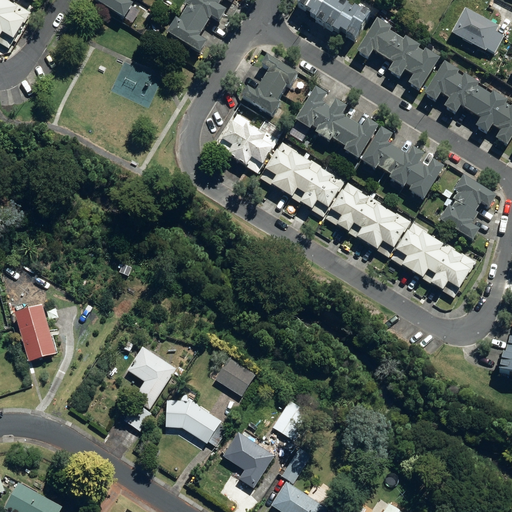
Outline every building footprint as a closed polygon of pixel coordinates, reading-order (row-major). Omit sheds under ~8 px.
[(33,14),(11,0),(0,17),(0,41),(11,49),(33,14)] [(0,0),(0,17),(11,0),(9,0),(0,0)] [(101,0),(129,18),(139,1),(137,0),(101,0)] [(228,16),(220,11),(201,0),(192,0),(186,10),(189,12),(186,18),(207,31),(213,22),(221,27),(228,16)] [(202,0),(220,11),(225,2),(233,7),(237,0),(202,0)] [(301,0),(293,14),(307,23),(321,0),(301,0)] [(321,34),(336,8),(328,3),(326,5),(321,2),(307,23),(306,25),(321,34)] [(337,40),(349,20),(344,17),(346,14),(336,8),(321,34),(335,43),(337,40)] [(483,52),(492,57),(501,39),(492,35),(495,30),(462,12),(448,38),(482,55),(483,52)] [(349,20),(337,40),(351,49),(367,24),(358,18),(356,21),(351,17),(349,20)] [(207,31),(186,18),(184,21),(181,19),(172,33),(205,52),(211,42),(204,37),(207,31)] [(373,26),(353,59),(363,65),(369,57),(381,65),(394,43),(385,38),(387,34),(373,26)] [(401,77),(414,56),(416,52),(400,42),(398,46),(394,43),(381,65),(388,69),(383,77),(395,85),(401,77)] [(414,56),(401,77),(408,81),(403,90),(416,97),(436,65),(420,55),(418,58),(414,56)] [(264,84),(283,96),(288,88),(292,90),(299,78),(269,59),(263,68),(271,72),(264,84)] [(443,69),(423,102),(433,109),(439,101),(449,107),(462,85),(455,81),(457,78),(443,69)] [(468,119),(482,97),(475,93),(476,90),(464,82),(462,85),(449,107),(443,115),(453,121),(458,113),(468,119)] [(278,104),(283,96),(264,84),(257,95),(250,90),(244,99),(274,118),(281,106),(278,104)] [(320,132),(333,111),(324,106),(330,98),(318,91),(298,123),(312,132),(314,129),(320,132)] [(500,113),(501,110),(504,107),(488,98),(486,100),(482,97),(468,119),(476,124),(471,132),(483,140),(500,113)] [(340,145),(353,123),(344,118),(349,110),(338,103),(333,111),(320,132),(318,135),(330,143),(332,140),(340,145)] [(501,110),(500,113),(488,132),(496,136),(491,145),(502,151),(511,135),(511,112),(508,110),(506,113),(501,110)] [(239,159),(258,130),(250,125),(252,122),(240,115),(219,148),(229,155),(230,153),(239,159)] [(365,131),(353,124),(340,145),(348,150),(346,153),(359,161),(379,128),(370,123),(365,131)] [(258,130),(239,159),(249,165),(248,166),(260,174),(281,140),(268,132),(266,135),(258,130)] [(379,169),(385,172),(398,151),(389,145),(394,137),(384,130),(364,163),(377,172),(379,169)] [(263,179),(283,191),(305,157),(284,145),(263,179)] [(398,151),(385,172),(394,177),(391,181),(403,188),(423,155),(415,150),(410,158),(398,151)] [(303,203),(325,169),(305,157),(283,191),(303,203)] [(430,170),(418,164),(405,185),(414,190),(412,193),(424,201),(444,168),(435,162),(430,170)] [(346,182),(325,169),(303,203),(325,216),(346,182)] [(458,205),(478,218),(485,207),(492,212),(499,201),(466,180),(457,194),(461,197),(456,204),(458,205)] [(350,185),(329,218),(349,231),(370,197),(350,185)] [(369,243),(383,220),(390,209),(370,197),(349,231),(369,243)] [(480,218),(478,218),(458,205),(454,211),(452,209),(443,223),(475,243),(482,232),(474,227),(480,218)] [(391,256),(412,223),(390,209),(383,220),(369,243),(391,256)] [(415,225),(395,258),(415,270),(435,237),(415,225)] [(455,249),(435,237),(415,270),(435,283),(455,249)] [(478,263),(455,249),(435,283),(457,296),(478,263)] [(19,314),(32,362),(59,355),(46,306),(19,314)] [(137,400),(153,411),(179,370),(146,348),(131,372),(148,383),(137,400)] [(511,358),(507,358),(504,357),(500,373),(511,376),(511,358)] [(216,382),(242,398),(255,377),(229,361),(216,382)] [(177,375),(182,378),(186,371),(182,368),(177,375)] [(186,429),(210,445),(224,423),(194,403),(170,402),(169,428),(186,429)] [(275,429),(294,440),(310,414),(292,402),(275,429)] [(127,422),(142,432),(154,415),(138,404),(127,422)] [(243,480),(257,489),(277,457),(242,434),(227,457),(249,471),(243,480)] [(284,477),(296,484),(313,457),(301,450),(284,477)] [(8,508),(14,511),(63,511),(65,509),(22,484),(8,508)] [(275,507),(283,511),(329,511),(331,510),(289,484),(275,507)]
